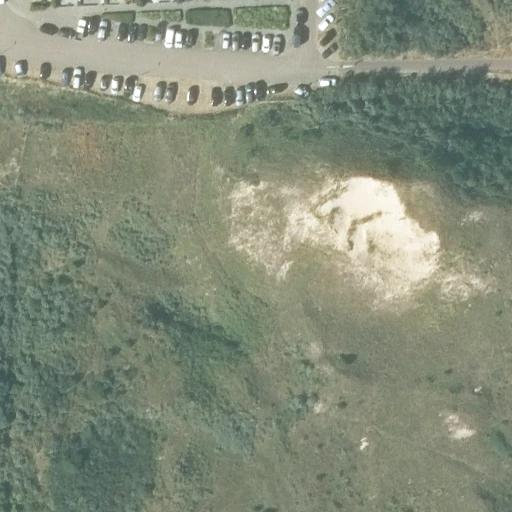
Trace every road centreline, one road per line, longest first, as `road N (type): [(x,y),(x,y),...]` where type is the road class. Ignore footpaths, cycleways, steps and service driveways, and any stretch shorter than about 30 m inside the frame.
road 1 (residential): [(306,65),(103,55),(0,35)]
road 2 (unknown): [(511,80),(317,72),(306,65)]
